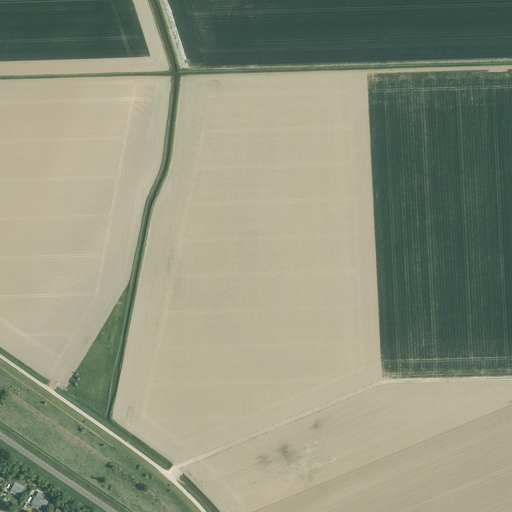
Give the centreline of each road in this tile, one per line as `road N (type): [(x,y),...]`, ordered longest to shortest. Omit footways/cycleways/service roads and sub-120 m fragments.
road 1 (track): [(511,378),(374,384),(167,475)]
road 2 (unclassified): [(204,511),(167,475),(0,355)]
road 3 (tertiary): [(112,511),(0,435)]
